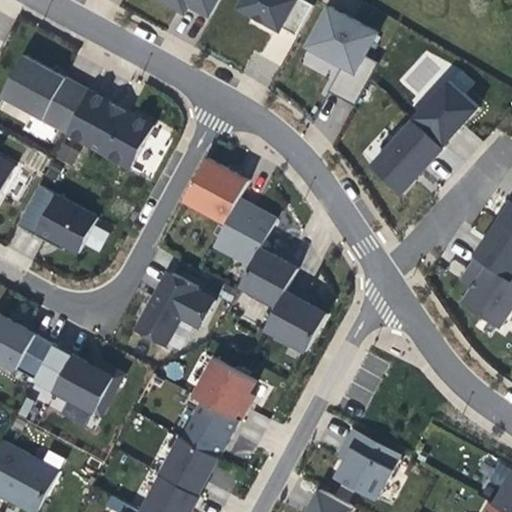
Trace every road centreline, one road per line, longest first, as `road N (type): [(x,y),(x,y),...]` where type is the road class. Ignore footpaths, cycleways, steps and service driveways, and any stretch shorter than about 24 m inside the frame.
road 1 (residential): [(219,94),(132,264),(111,289),(90,299),(64,297),(0,263)]
road 2 (residential): [(260,511),(388,286)]
road 3 (residential): [(219,94),(271,128),(388,286)]
road 4 (residential): [(44,0),(219,94)]
road 5 (residential): [(511,131),(388,286)]
road 6 (residential): [(388,286),(423,347),(511,420)]
